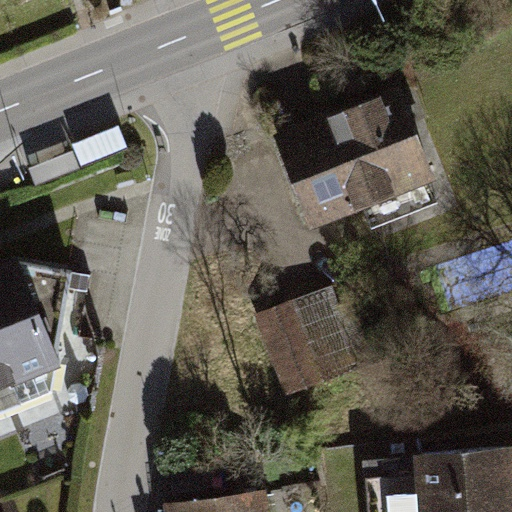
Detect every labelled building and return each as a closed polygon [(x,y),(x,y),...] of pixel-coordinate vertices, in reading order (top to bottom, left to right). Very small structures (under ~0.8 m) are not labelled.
[(402,87),(273,137),(310,232),(439,183),(402,87)] [(71,144),(82,169),(129,150),(119,124),(71,144)] [(19,256),(0,263),(0,404),(68,378),(55,346),(75,269),(19,256)] [(316,294),(248,319),(275,390),(343,364),(316,294)] [(511,511),(511,446),(360,457),(363,511),(511,511)] [(161,511),(264,511),(262,489),(160,503),(161,511)]
